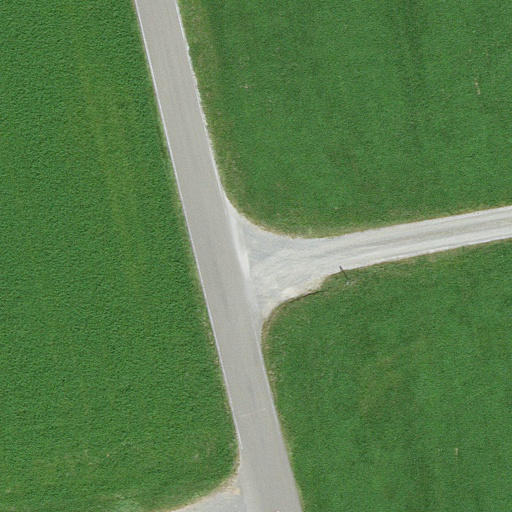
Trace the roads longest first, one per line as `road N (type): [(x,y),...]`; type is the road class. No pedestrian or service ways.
road 1 (unclassified): [(280,511),(162,0)]
road 2 (track): [(224,273),(511,221)]
